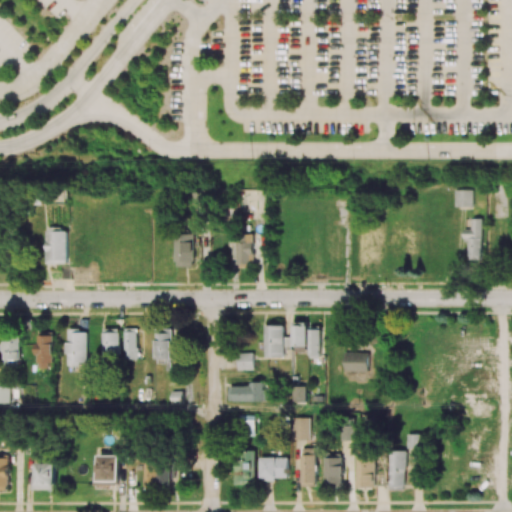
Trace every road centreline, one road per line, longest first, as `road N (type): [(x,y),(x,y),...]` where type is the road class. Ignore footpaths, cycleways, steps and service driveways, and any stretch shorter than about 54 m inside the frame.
road 1 (residential): [(511,298),(0,300)]
road 2 (residential): [(71,81),(173,149),(511,149)]
road 3 (residential): [(212,299),(212,511)]
road 4 (residential): [(90,96),(168,0)]
